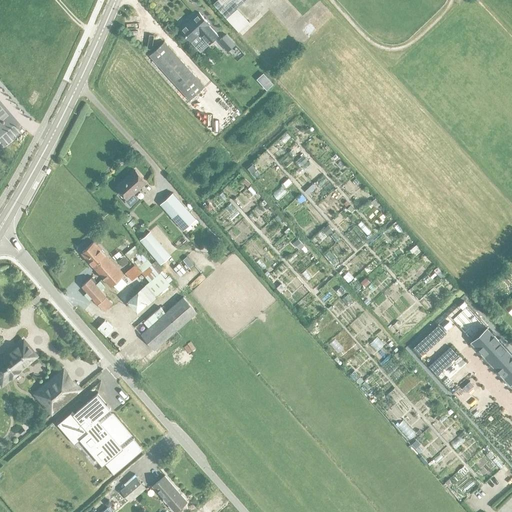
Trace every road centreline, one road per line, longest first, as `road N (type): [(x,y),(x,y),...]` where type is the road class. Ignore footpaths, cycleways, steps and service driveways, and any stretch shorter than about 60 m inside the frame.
road 1 (unclassified): [(247,511),(0,234)]
road 2 (tertiary): [(0,227),(116,0)]
